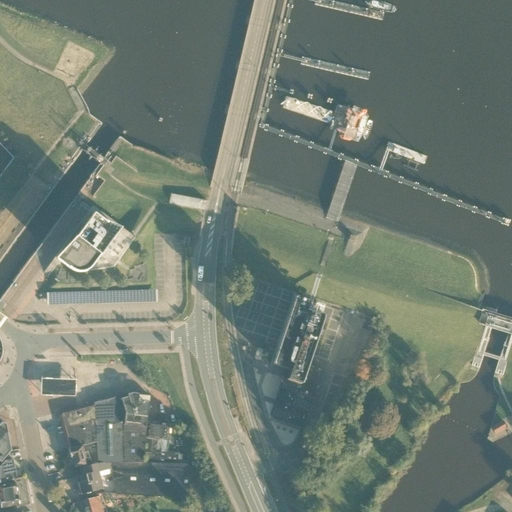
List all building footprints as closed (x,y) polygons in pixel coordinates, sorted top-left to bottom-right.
[(247,16),(246,17),(245,24),(245,25),(246,26),(247,26),(282,34),(283,34),(283,33),(285,26),(285,25),(285,24),(284,24),(249,15),(248,15),(247,16)] [(236,61),(236,62),(234,69),(234,70),(235,71),(236,71),(271,79),(272,79),(273,78),(275,71),(275,70),(274,70),(274,69),(238,60),(237,61),(236,61)] [(225,106),(223,114),(224,115),(225,115),(260,124),(261,124),(261,123),(262,123),(264,115),(264,114),(263,114),(227,105),(226,105),(225,106)] [(0,177),(14,158),(0,144),(0,177)] [(169,202),(204,209),(205,200),(171,193),(169,202)] [(118,231),(94,213),(59,261),(70,269),(74,272),(78,273),(82,273),(86,271),(89,269),(92,267),(118,231)] [(185,245),(192,246),(194,238),(180,236),(179,244),(185,245)] [(308,303),(295,299),(273,368),(285,372),(269,420),(303,431),(322,372),(306,367),(322,318),(305,312),(308,303)] [(479,323),(486,325),(489,316),(482,314),(479,323)] [(360,329),(370,332),(374,320),(368,317),(365,326),(362,324),(360,329)] [(61,379),(40,378),(40,395),(60,396),(75,396),(75,380),(61,379)] [(142,463),(144,453),(150,396),(134,393),(119,397),(95,403),(94,403),(95,403),(62,412),(60,416),(63,428),(69,449),(83,446),(96,443),(98,461),(110,462),(111,469),(116,494),(190,499),(192,464),(177,464),(154,463),(142,463)] [(504,420),(491,428),(496,435),(508,428),(504,420)] [(150,453),(148,453),(144,453),(142,463),(154,463),(159,424),(148,422),(146,438),(152,439),(150,453)] [(1,423),(0,423),(0,461),(1,463),(11,451),(6,424),(1,423)] [(168,441),(169,425),(159,424),(154,463),(177,464),(178,453),(161,451),(162,440),(168,441)] [(91,462),(88,452),(85,452),(83,446),(69,449),(71,458),(72,458),(75,467),(91,462)] [(0,483),(17,479),(17,478),(13,460),(5,461),(0,466),(0,483)] [(100,472),(111,469),(110,462),(98,461),(99,463),(81,467),(82,475),(77,477),(81,495),(104,489),(100,472)] [(0,501),(1,508),(19,505),(19,503),(20,502),(20,498),(17,497),(16,490),(18,489),(17,485),(15,484),(15,482),(0,485),(0,501)] [(103,511),(100,497),(83,501),(85,511),(103,511)]
